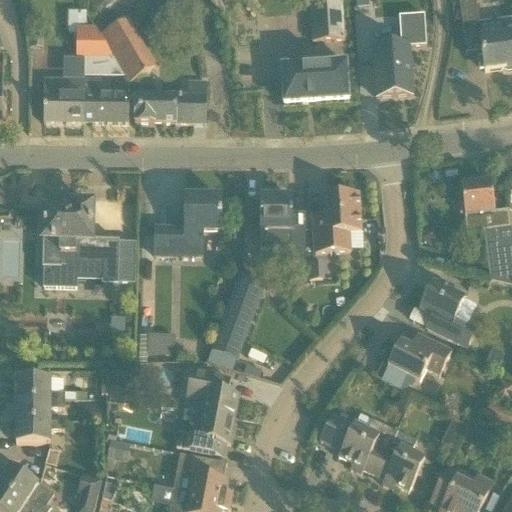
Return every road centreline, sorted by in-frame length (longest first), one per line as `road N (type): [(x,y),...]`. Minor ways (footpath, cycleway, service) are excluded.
road 1 (tertiary): [(393,149),(0,154)]
road 2 (residential): [(256,491),(289,393),(384,282),(395,233),(393,149)]
